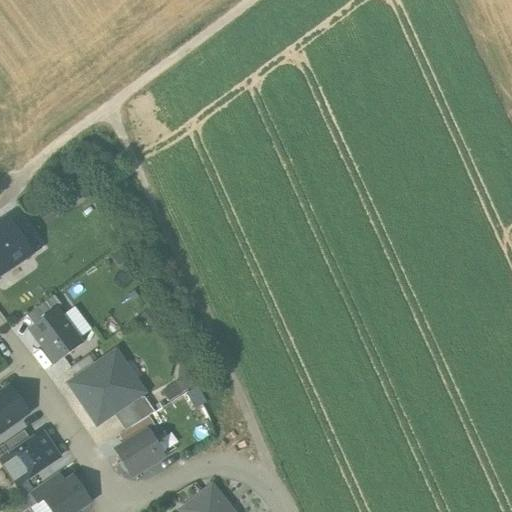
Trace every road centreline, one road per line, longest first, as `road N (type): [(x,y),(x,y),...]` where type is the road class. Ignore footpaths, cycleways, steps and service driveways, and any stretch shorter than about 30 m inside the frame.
road 1 (track): [(109,108),(271,479)]
road 2 (track): [(252,0),(19,178)]
road 3 (residential): [(130,505),(0,335)]
road 4 (residential): [(288,511),(271,479),(232,463),(130,505)]
